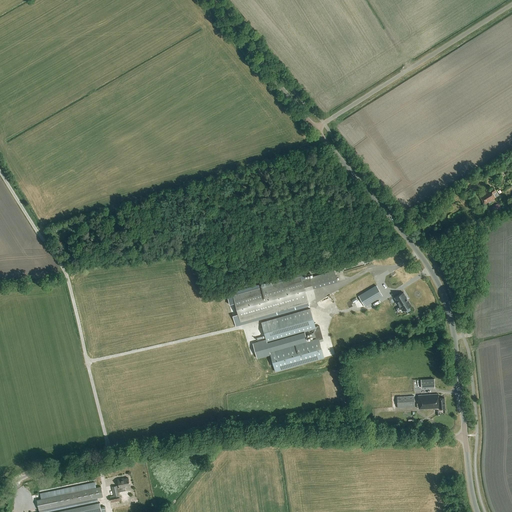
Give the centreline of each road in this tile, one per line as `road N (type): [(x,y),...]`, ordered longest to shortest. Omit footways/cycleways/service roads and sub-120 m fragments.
road 1 (track): [(430,268),(366,308),(309,305),(89,360),(60,263),(0,171)]
road 2 (unclassified): [(0,489),(12,474),(221,430),(464,436)]
road 3 (tertiary): [(464,436),(452,332),(437,282),(315,131)]
road 4 (unclassified): [(315,131),(511,4)]
road 5 (tertiary): [(315,131),(210,0)]
